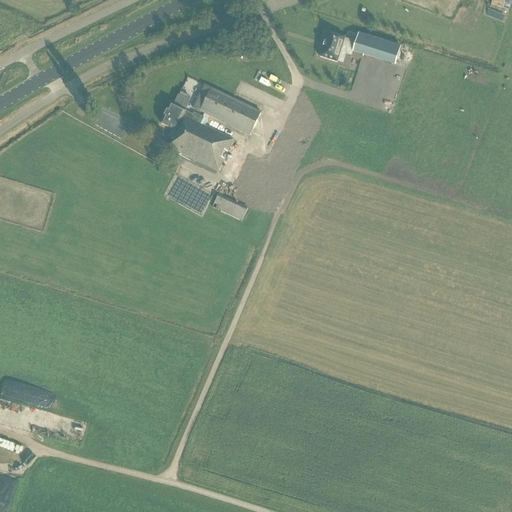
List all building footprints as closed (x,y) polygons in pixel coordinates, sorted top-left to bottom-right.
[(401,48),(359,34),(356,43),(345,39),(345,38),(328,33),(320,57),(343,65),(345,56),(351,58),(353,52),(395,65),(401,48)] [(423,63),(425,55),(409,52),(408,60),(423,63)] [(258,75),(256,80),(264,84),(266,79),(258,75)] [(260,111),(212,88),(201,112),(249,134),(260,111)] [(174,141),(170,149),(218,172),(233,141),(201,125),(204,118),(194,114),(193,116),(186,112),(171,104),(161,124),(176,131),(172,140),(174,141)] [(296,161),(304,148),(298,145),(290,158),(296,161)] [(173,186),(165,194),(171,200),(179,193),(173,186)] [(241,223),(247,209),(219,196),(212,209),(241,223)] [(19,399),(22,384),(8,382),(5,397),(19,399)] [(18,413),(35,419),(44,393),(27,388),(18,413)] [(0,511),(6,511),(11,496),(0,492),(0,511)]
